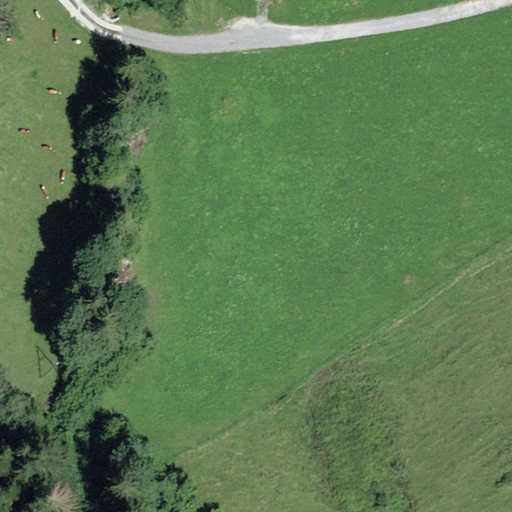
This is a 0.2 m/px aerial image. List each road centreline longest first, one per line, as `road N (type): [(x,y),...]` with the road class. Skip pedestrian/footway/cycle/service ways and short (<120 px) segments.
road 1 (track): [(503,0),(307,35),(240,27),(220,0)]
road 2 (track): [(307,35),(213,46),(158,40),(115,32),(70,0)]
